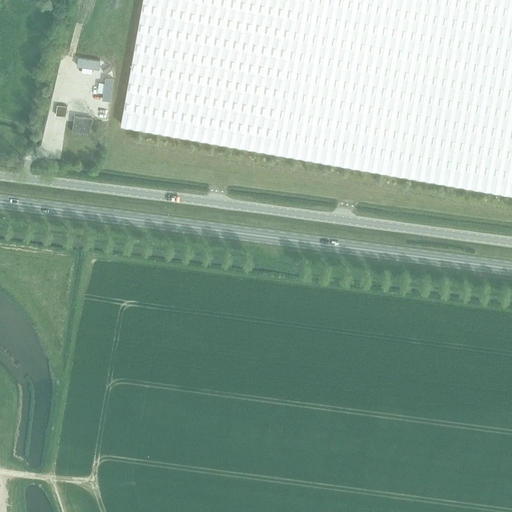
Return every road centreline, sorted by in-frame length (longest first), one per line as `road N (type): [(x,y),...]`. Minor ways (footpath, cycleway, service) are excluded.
road 1 (unclassified): [(511,243),(0,173)]
road 2 (secondary): [(511,269),(0,202)]
